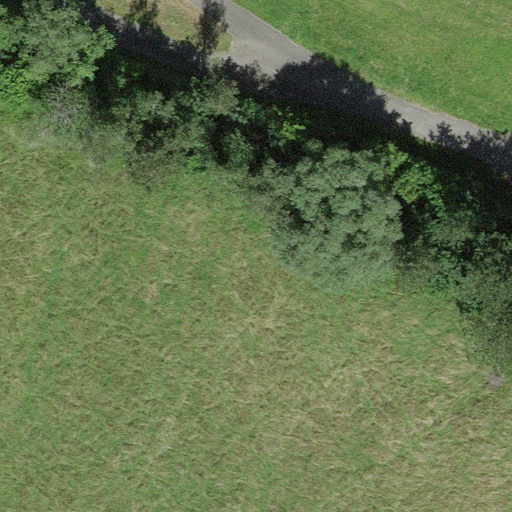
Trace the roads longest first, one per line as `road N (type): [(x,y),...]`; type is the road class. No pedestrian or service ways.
road 1 (track): [(94,0),(511,172)]
road 2 (track): [(511,161),(223,0)]
road 3 (track): [(511,379),(350,511)]
